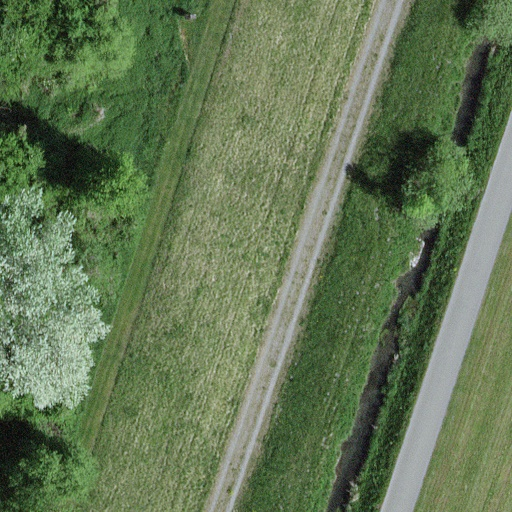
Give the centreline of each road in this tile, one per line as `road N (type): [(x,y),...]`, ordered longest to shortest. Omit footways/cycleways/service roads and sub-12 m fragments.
road 1 (track): [(225,511),(398,0)]
road 2 (track): [(511,203),(410,511)]
